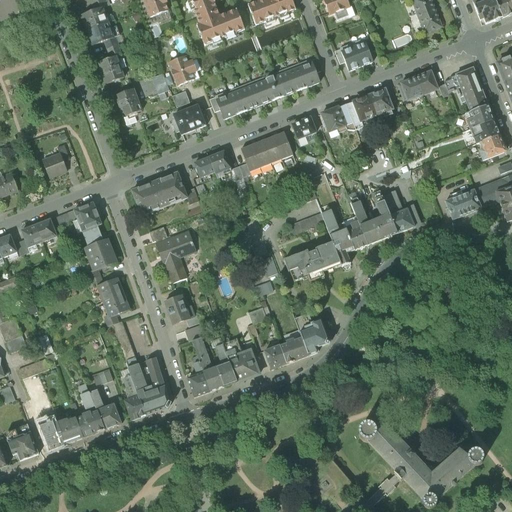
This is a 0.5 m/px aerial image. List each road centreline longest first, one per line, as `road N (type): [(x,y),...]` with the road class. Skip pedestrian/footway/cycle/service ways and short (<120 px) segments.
road 1 (secondary): [(511,245),(463,234),(415,248),(389,268),(324,366),(274,392),(186,419)]
road 2 (residential): [(112,184),(186,419)]
road 3 (residential): [(339,96),(112,184)]
road 4 (secondary): [(186,419),(0,486)]
road 5 (residential): [(51,0),(112,184)]
road 6 (residential): [(474,43),(339,96)]
road 7 (residential): [(112,184),(0,228)]
